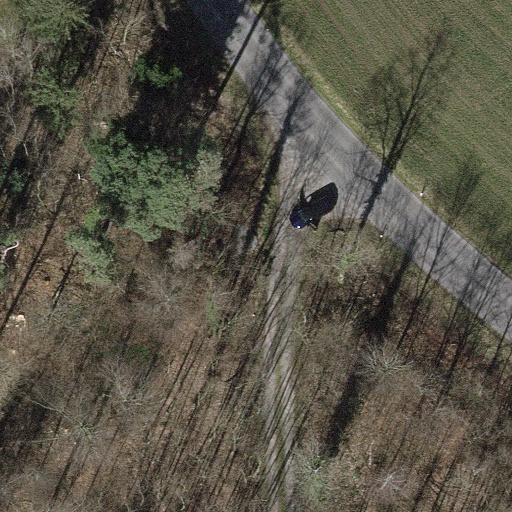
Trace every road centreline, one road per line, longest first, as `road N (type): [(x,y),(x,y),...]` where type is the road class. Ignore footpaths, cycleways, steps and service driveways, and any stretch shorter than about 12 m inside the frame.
road 1 (tertiary): [(511,299),(331,147),(223,0)]
road 2 (track): [(292,511),(283,314),(293,205),(331,147)]
